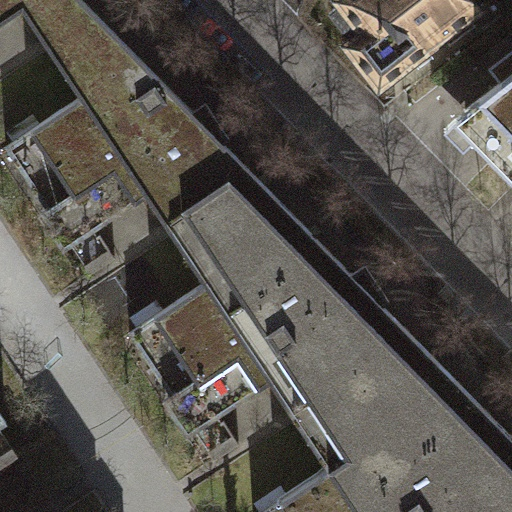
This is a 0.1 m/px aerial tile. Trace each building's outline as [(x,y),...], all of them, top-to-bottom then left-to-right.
[(0,0),(0,21),(23,7),(31,0),(0,0)] [(79,94),(5,145),(44,205),(37,211),(62,249),(145,192),(164,221),(246,164),(222,141),(228,135),(203,102),(193,110),(86,0),(31,0),(23,7),(79,94)] [(474,0),(337,0),(361,30),(344,43),(379,88),(482,9),(474,0)] [(511,66),(459,107),(477,124),(464,137),(511,185),(511,66)] [(203,278),(129,331),(169,393),(162,399),(186,432),(269,378),(288,405),(404,327),(382,304),(388,298),(364,264),(352,272),(246,164),(164,221),(203,278)] [(329,465),(257,511),(511,511),(511,432),(510,433),(404,327),(288,405),(329,465)]
